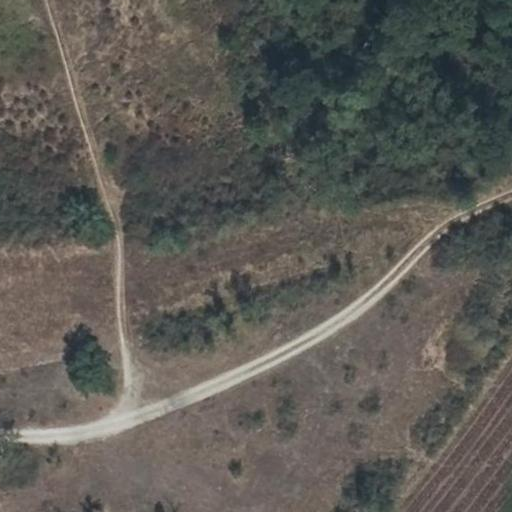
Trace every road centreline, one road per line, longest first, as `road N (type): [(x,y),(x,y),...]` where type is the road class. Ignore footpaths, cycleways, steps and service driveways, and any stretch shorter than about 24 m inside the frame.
road 1 (track): [(0,432),(52,434),(140,416),(337,322),(467,217),(511,194)]
road 2 (track): [(140,416),(112,202),(55,0)]
